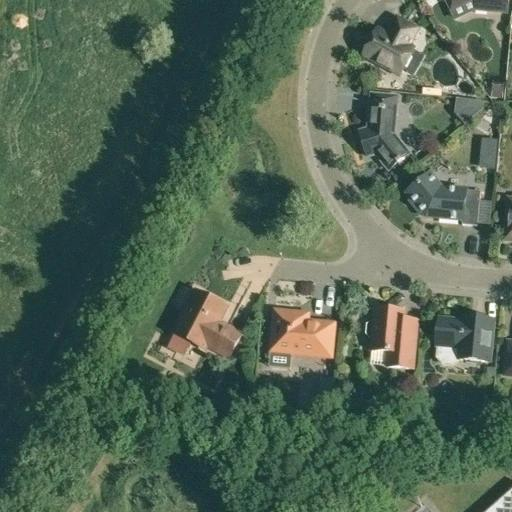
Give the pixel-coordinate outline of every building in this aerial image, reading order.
[(446,0),(451,10),(452,10),(451,8),(460,4),(465,4),(472,1),(507,4),(507,0),(446,0)] [(364,57),(388,70),(390,65),(402,72),(414,49),(409,47),(418,30),(397,19),(388,36),(378,31),(364,57)] [(494,102),(504,103),(505,88),(495,87),(494,102)] [(398,98),(372,96),(368,130),(360,133),(367,158),(376,155),(389,171),(409,155),(394,136),(398,98)] [(481,193),(466,192),(442,189),(430,175),(407,194),(426,218),(462,222),(462,226),(477,228),(481,193)] [(196,292),(185,313),(174,334),(205,350),(207,347),(229,359),(242,335),(219,323),(227,308),(196,292)] [(373,339),(372,352),(389,353),(388,368),(413,370),(417,321),(403,320),(404,312),(375,310),(374,323),(370,323),(366,327),(365,335),(369,339),(373,339)] [(309,315),(293,313),(274,312),(270,353),(332,359),(335,325),(308,322),(309,315)] [(436,347),(459,349),(458,360),(490,363),(494,321),(463,318),(462,322),(439,319),(436,347)] [(114,371),(110,375),(111,380),(115,383),(120,382),(124,378),(123,373),(119,370),(114,371)] [(334,398),(319,397),(318,411),(332,412),(334,398)] [(511,511),(511,490),(487,511),(511,511)]
